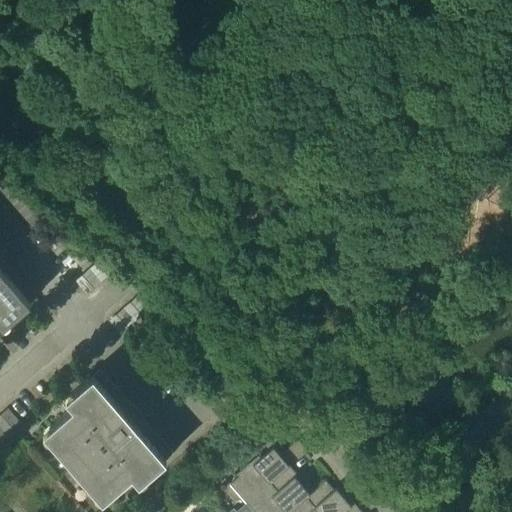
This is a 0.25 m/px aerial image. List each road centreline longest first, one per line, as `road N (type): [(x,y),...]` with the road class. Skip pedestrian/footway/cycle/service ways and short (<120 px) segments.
road 1 (residential): [(387,511),(302,421),(167,415),(81,319)]
road 2 (track): [(161,0),(0,135)]
road 3 (residential): [(81,319),(0,228)]
